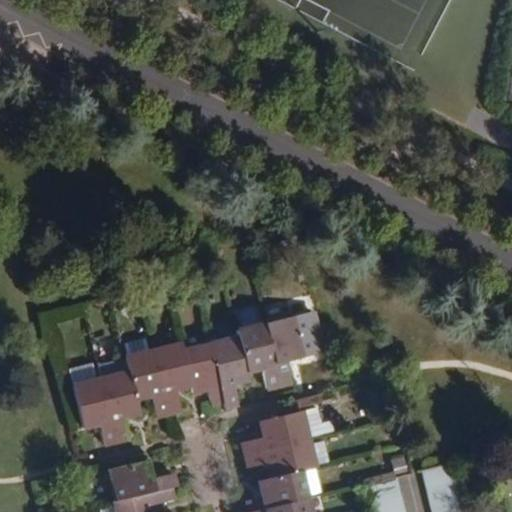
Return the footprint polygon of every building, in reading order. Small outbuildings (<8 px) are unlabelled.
[(266,397),(277,394),(258,324),(252,307),(224,314),(231,338),(242,381),(261,376),(266,397)] [(258,324),(277,394),(288,391),(282,370),(298,366),(285,317),(258,324)] [(231,338),(203,345),(220,409),(222,416),(233,412),(228,392),(244,389),(242,381),(231,338)] [(146,352),(164,419),(175,416),(169,393),(185,389),(176,353),(173,345),(146,352)] [(220,409),(203,345),(176,353),(185,389),(188,398),(205,394),(210,412),(220,409)] [(151,422),(164,419),(146,352),(116,360),(128,404),(145,400),(151,422)] [(93,383),(110,445),(122,442),(117,421),(132,417),(128,404),(116,360),(91,367),(95,382),(93,383)] [(110,445),(93,383),(91,383),(87,368),(62,374),(79,431),(94,427),(100,448),(110,445)] [(236,457),(294,441),(294,439),(321,432),(318,421),(306,425),(302,410),(247,425),(252,441),(233,447),(236,457)] [(295,444),(294,441),(236,457),(239,466),(256,461),(261,479),(302,467),(315,464),(309,440),(295,444)] [(450,511),(438,465),(411,472),(421,511),(450,511)] [(310,496),(302,467),(261,479),(244,483),(248,499),(232,503),(235,511),(253,511),(289,501),(310,496)] [(108,506),(167,490),(171,489),(168,478),(147,483),(143,468),(100,479),(108,506)] [(389,511),(380,478),(351,486),(358,511),(389,511)] [(157,511),(157,507),(171,503),(167,490),(108,506),(109,510),(103,511),(157,511)] [(292,511),(289,501),(253,511),(292,511)]
